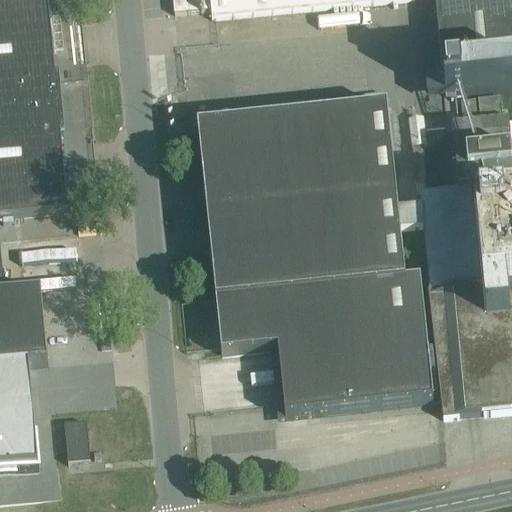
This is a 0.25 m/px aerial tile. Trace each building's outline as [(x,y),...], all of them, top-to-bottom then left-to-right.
[(39,0),(28,1),(0,3),(0,373),(30,371),(48,369),(42,298),(42,297),(5,301),(5,300),(0,246),(0,220),(48,216),(68,214),(61,137),(55,77),(48,0),(39,0)] [(511,0),(169,0),(172,20),(211,17),(212,22),(414,3),(413,0),(436,0),(437,10),(439,28),(438,28),(443,82),(448,82),(450,100),(511,95),(511,0)] [(511,194),(511,190),(511,170),(507,126),(505,127),(502,101),(461,105),(463,129),(453,130),(459,193),(434,196),(432,182),(426,183),(423,150),(413,151),(416,183),(417,197),(420,197),(443,422),(511,415),(511,194)] [(387,111),(198,132),(222,359),(278,353),(286,422),(434,406),(421,283),(406,285),(401,245),(387,111)] [(413,150),(425,148),(422,122),(410,123),(413,150)] [(30,371),(0,373),(0,477),(39,473),(30,371)] [(91,465),(87,426),(65,428),(68,467),(91,465)]
